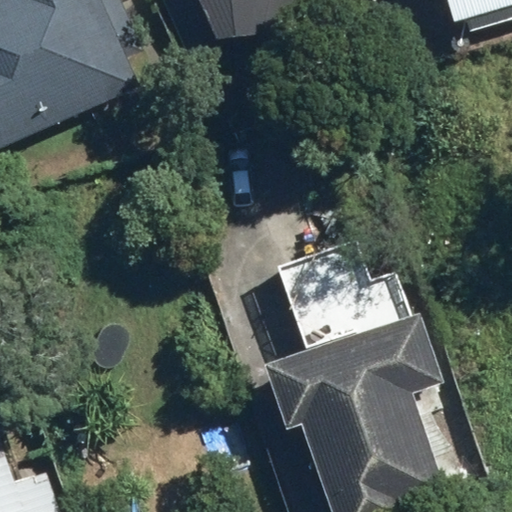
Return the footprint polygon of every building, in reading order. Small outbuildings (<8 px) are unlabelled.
[(0,0),(0,153),(130,97),(111,53),(134,43),(115,0),(0,0)] [(154,0),(188,69),(221,52),(285,48),(293,0),(154,0)] [(511,0),(429,0),(442,39),(511,16),(511,0)] [(250,91),(200,107),(211,142),(261,127),(250,91)] [(297,365),(254,379),(277,447),(294,442),(318,511),(410,511),(437,503),(404,405),(439,392),(400,277),(368,288),(354,249),(268,278),(297,365)] [(0,474),(0,511),(51,511),(40,478),(6,490),(0,474)]
